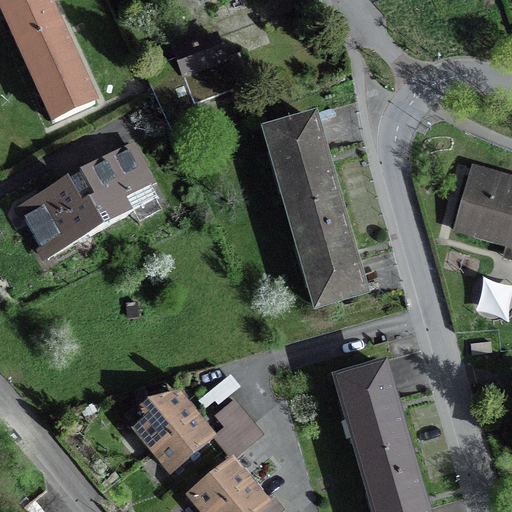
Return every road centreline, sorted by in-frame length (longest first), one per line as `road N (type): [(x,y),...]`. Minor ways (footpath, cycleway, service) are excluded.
road 1 (residential): [(413,98),(397,125),(394,166),(491,511)]
road 2 (residential): [(0,414),(83,511)]
